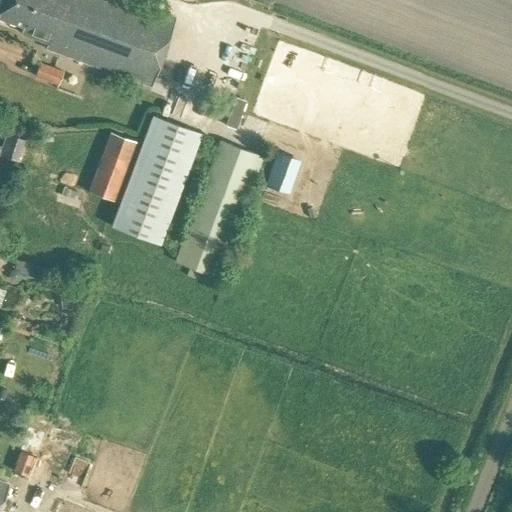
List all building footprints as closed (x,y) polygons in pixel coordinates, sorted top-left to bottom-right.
[(151,87),(175,20),(119,0),(1,0),(0,4),(0,18),(22,26),(20,32),(22,35),(47,44),(45,49),(151,87)] [(63,72),(40,62),(34,77),(58,86),(63,72)] [(159,243),(200,134),(151,115),(110,225),(159,243)] [(136,143),(109,133),(87,191),(114,201),(136,143)] [(0,156),(18,163),(26,142),(7,135),(1,150),(0,150),(0,156)] [(217,278),(262,157),(218,141),(173,261),(217,278)] [(277,154),(265,187),(280,192),(292,159),(277,154)] [(26,476),(32,459),(19,454),(13,472),(26,476)] [(0,508),(8,486),(0,482),(0,508)]
